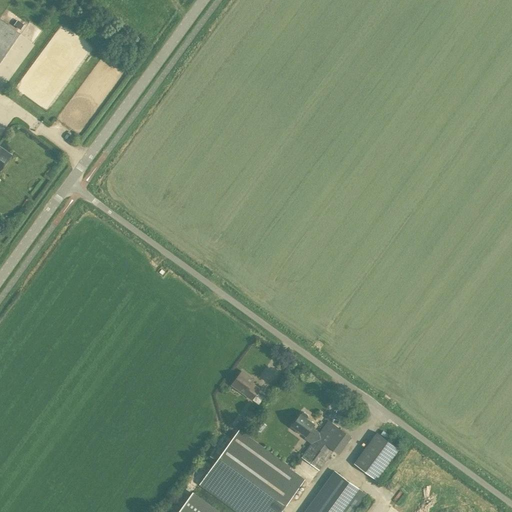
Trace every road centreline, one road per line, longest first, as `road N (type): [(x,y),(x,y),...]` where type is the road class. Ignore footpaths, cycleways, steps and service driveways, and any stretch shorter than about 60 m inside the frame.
road 1 (unclassified): [(511,504),(69,183)]
road 2 (tertiary): [(69,183),(203,0)]
